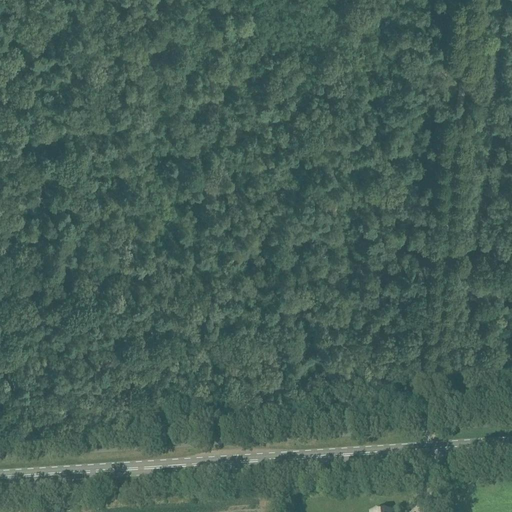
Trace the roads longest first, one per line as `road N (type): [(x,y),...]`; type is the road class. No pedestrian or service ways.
road 1 (primary): [(0,477),(511,444)]
road 2 (track): [(469,0),(431,429)]
